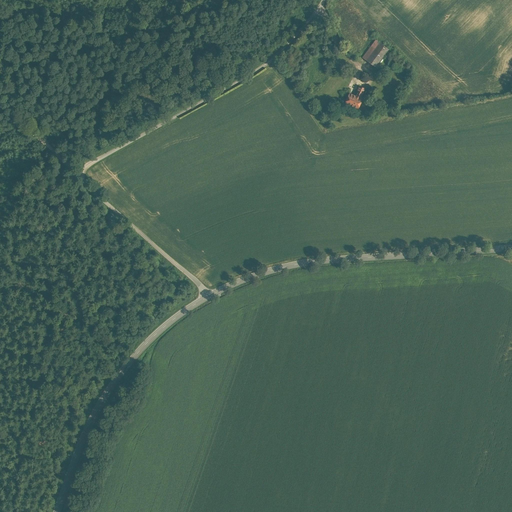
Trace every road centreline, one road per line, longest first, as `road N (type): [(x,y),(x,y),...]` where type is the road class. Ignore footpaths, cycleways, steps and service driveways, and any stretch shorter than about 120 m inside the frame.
road 1 (secondary): [(56,511),(83,435),(120,373),(161,328),(212,293),(317,260),(511,248)]
road 2 (track): [(212,293),(153,245),(85,169),(274,59),(327,0)]
road 3 (track): [(23,506),(56,249),(85,169)]
